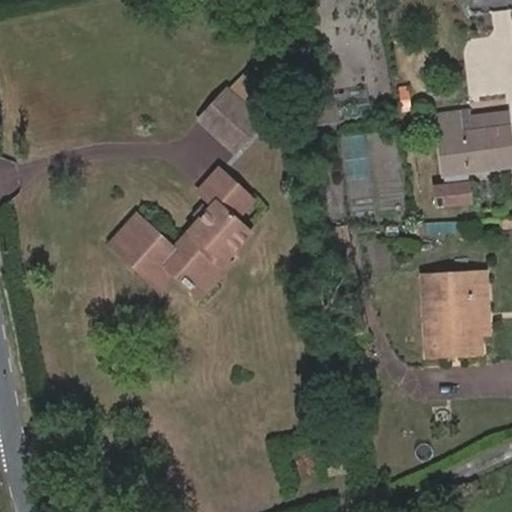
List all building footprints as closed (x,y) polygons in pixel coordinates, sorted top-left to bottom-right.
[(225,88),(198,119),(235,155),(264,124),(225,88)] [(467,111),(437,115),(446,188),(433,189),(436,207),(470,203),(465,173),(511,166),(506,114),(467,118),(467,111)] [(244,199),(212,169),(195,187),(209,201),(203,208),(194,216),(185,226),(189,229),(169,248),(132,213),(107,239),(151,280),(165,266),(172,272),(170,274),(184,286),(188,281),(185,279),(212,252),(217,257),(242,232),(227,217),(244,199)] [(194,216),(203,208),(196,203),(189,211),(194,216)] [(322,230),(322,235),(342,231),(341,227),(322,230)] [(322,235),(330,279),(349,275),(345,250),(342,231),(322,235)] [(199,284),(204,283),(223,263),(217,257),(212,252),(185,279),(188,281),(192,286),(199,284)] [(477,331),(472,273),(420,276),(423,355),(478,351),(477,331)] [(480,273),(472,273),(477,331),(483,331),(480,273)] [(354,295),(328,300),(335,336),(361,331),(354,295)] [(322,446),(327,475),(346,472),(341,443),(322,446)]
